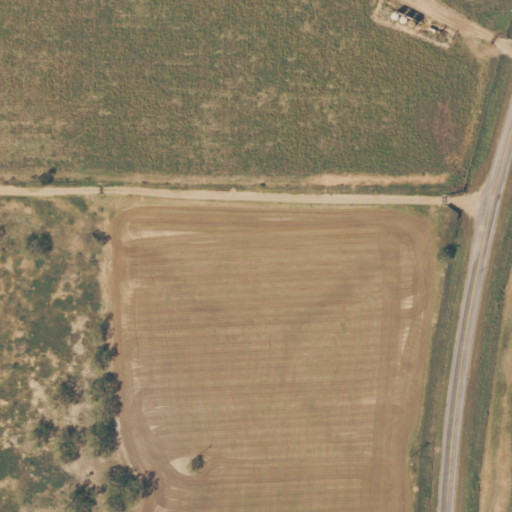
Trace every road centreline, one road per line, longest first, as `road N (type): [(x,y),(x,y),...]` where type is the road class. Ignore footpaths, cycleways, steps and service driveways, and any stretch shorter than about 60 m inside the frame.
road 1 (residential): [(490,208),(470,193),(0,186)]
road 2 (secondary): [(448,511),(470,314),(511,130)]
road 3 (residential): [(190,511),(158,473),(0,469)]
